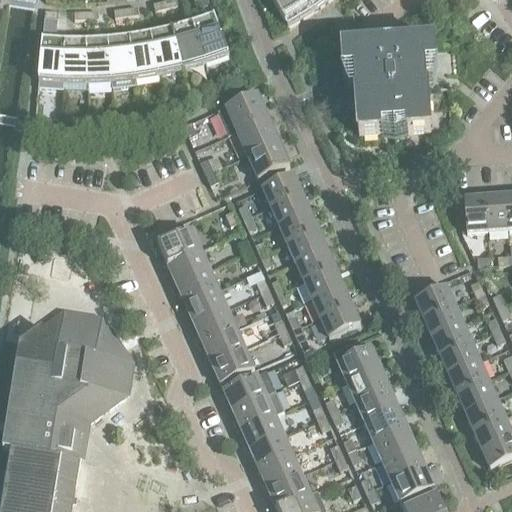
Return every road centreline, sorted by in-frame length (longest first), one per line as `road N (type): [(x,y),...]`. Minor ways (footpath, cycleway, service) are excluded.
road 1 (residential): [(248,511),(228,466),(203,456),(178,401),(187,373),(116,213)]
road 2 (residential): [(438,284),(396,185),(453,162)]
